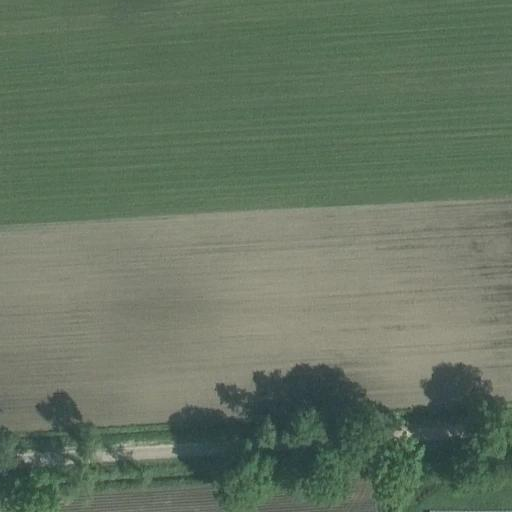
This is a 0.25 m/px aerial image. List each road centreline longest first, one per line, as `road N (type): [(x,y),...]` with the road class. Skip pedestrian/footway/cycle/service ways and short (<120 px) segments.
road 1 (unclassified): [(0,462),(386,436)]
road 2 (track): [(386,436),(511,427)]
